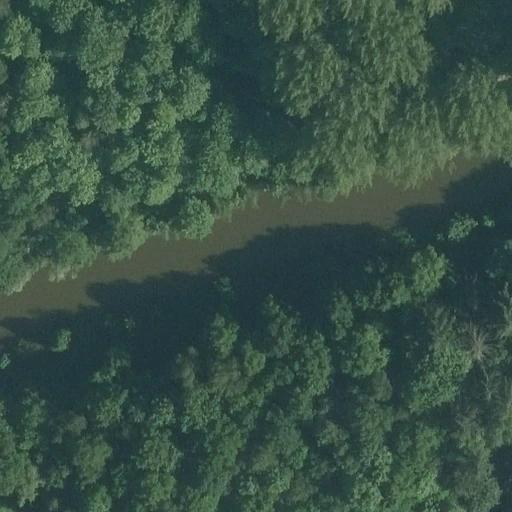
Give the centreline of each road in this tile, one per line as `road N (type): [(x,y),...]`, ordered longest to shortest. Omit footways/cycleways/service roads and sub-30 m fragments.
road 1 (unknown): [(0,233),(269,159),(349,122),(511,79)]
road 2 (track): [(0,374),(511,226)]
